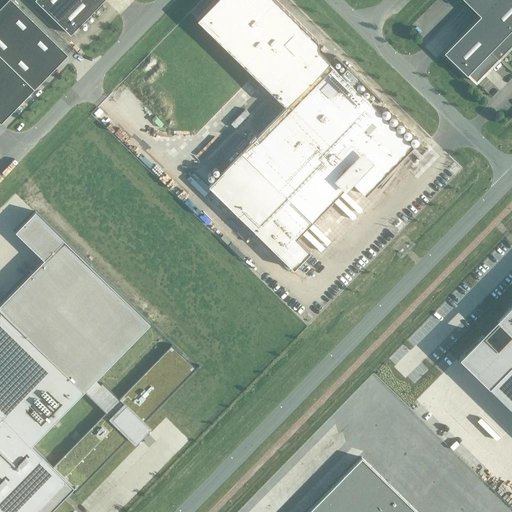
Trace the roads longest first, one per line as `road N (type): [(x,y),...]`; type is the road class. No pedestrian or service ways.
road 1 (tertiary): [(186,511),(511,176)]
road 2 (unknown): [(279,511),(379,415),(482,511)]
road 3 (unclassified): [(330,0),(511,174)]
road 4 (unclassified): [(0,172),(167,0)]
